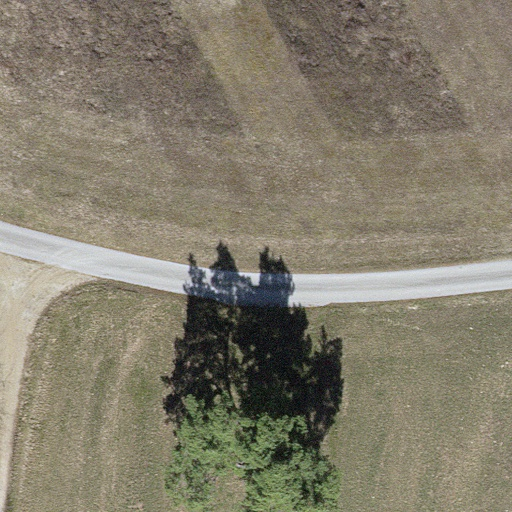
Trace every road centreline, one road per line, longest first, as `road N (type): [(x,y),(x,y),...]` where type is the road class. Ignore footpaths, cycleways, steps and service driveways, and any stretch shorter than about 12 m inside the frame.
road 1 (track): [(0,256),(285,302),(511,279)]
road 2 (track): [(38,267),(0,461)]
